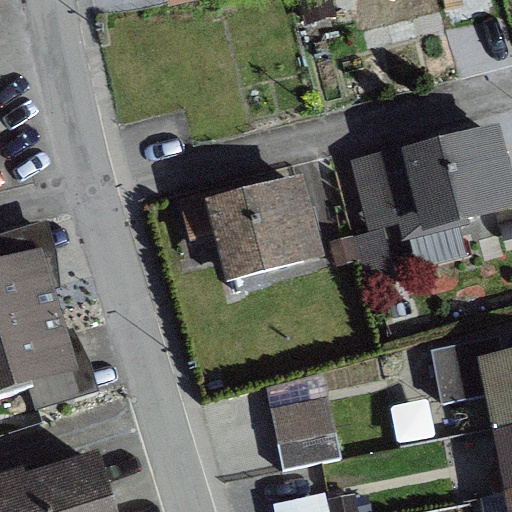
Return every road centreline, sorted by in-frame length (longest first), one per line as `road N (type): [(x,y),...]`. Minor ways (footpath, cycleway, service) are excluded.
road 1 (residential): [(511,83),(83,192)]
road 2 (residential): [(187,511),(83,192)]
road 3 (residential): [(83,192),(46,0)]
